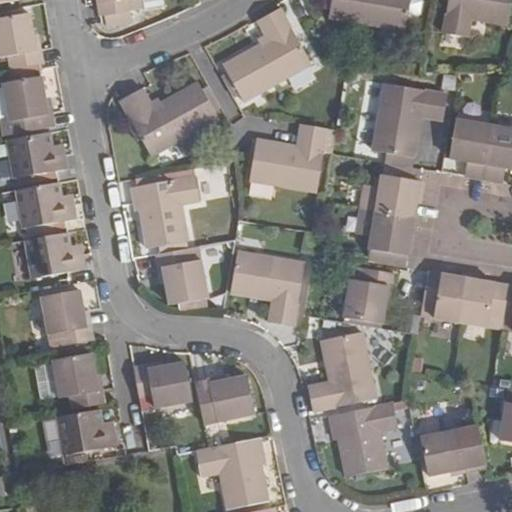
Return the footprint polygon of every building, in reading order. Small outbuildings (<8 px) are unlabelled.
[(98,0),(101,18),(106,17),(132,13),(133,13),(131,0),(98,0)] [(410,0),(332,0),(330,20),(405,32),(410,0)] [(511,0),(448,0),(442,34),(468,39),(471,21),(507,28),(511,0)] [(260,48),(224,68),(229,76),(243,101),(244,104),(311,66),(281,12),(259,25),(266,38),(269,44),(260,48)] [(132,13),(106,17),(108,29),(134,25),(132,13)] [(10,72),(45,66),(43,53),(38,54),(35,39),(31,16),(0,22),(0,60),(9,60),(10,72)] [(41,38),(35,39),(38,54),(43,53),(41,38)] [(266,38),(257,43),(260,48),(269,44),(266,38)] [(7,86),(37,81),(36,74),(6,80),(7,86)] [(229,76),(222,80),(236,105),(243,101),(229,76)] [(47,101),(43,80),(37,81),(7,86),(4,87),(5,91),(11,124),(3,125),(6,139),(23,135),(57,129),(55,117),(50,118),(47,101)] [(152,159),(218,121),(215,116),(202,92),(198,85),(162,105),(153,110),(151,105),(142,91),(120,104),(152,159)] [(442,123),(447,96),(384,85),(377,130),(373,150),(373,152),(414,159),(422,120),(442,123)] [(209,87),(202,92),(215,116),(224,112),(209,87)] [(11,124),(5,91),(0,91),(0,126),(3,125),(11,124)] [(162,105),(159,101),(151,105),(153,110),(162,105)] [(449,160),(467,163),(464,178),(483,181),(493,128),(456,122),(449,160)] [(250,183),(317,194),(324,154),(328,131),(301,127),(297,148),(257,142),(250,183)] [(373,150),(377,130),(362,128),(358,148),(373,150)] [(511,131),(493,128),(483,181),(504,184),(507,170),(511,170),(511,131)] [(336,133),(328,131),(324,154),(332,156),(332,154),(336,133)] [(14,180),(68,171),(65,156),(54,158),(53,148),(50,135),(7,143),(11,161),(14,180)] [(417,163),(439,164),(440,138),(418,137),(417,163)] [(63,146),(53,148),(54,158),(65,156),(63,146)] [(414,159),(373,152),(371,161),(412,168),(414,159)] [(0,177),(13,176),(11,161),(0,163),(0,177)] [(424,170),(384,163),(381,177),(422,184),(424,170)] [(223,192),(219,177),(210,179),(208,167),(194,170),(199,197),(223,192)] [(200,202),(195,177),(130,190),(135,214),(140,214),(146,250),(189,242),(182,206),(200,202)] [(379,188),(365,185),(360,210),(416,220),(422,184),(381,177),(379,188)] [(23,232),(76,221),(74,207),(63,209),(61,198),(59,185),(16,193),(23,232)] [(72,196),(61,198),(63,209),(74,207),(72,196)] [(356,235),(371,238),(369,251),(409,258),(416,220),(360,210),(356,235)] [(32,280),(86,271),(83,256),(73,258),(71,247),(69,235),(26,243),(32,280)] [(81,246),(71,247),(73,258),(83,256),(81,246)] [(158,271),(163,271),(166,284),(170,307),(209,299),(202,262),(193,264),(189,250),(155,257),(158,271)] [(409,258),(369,251),(367,263),(408,269),(409,258)] [(295,328),(304,266),(238,255),(231,295),(272,302),(269,323),(295,328)] [(344,320),(382,327),(385,305),(388,288),(393,289),(395,276),(363,270),(361,283),(350,282),(344,320)] [(163,271),(158,271),(161,285),(166,284),(163,271)] [(468,279),(429,272),(423,306),(436,308),(434,320),(461,324),(468,279)] [(510,286),(468,279),(461,324),(487,329),(489,317),(504,319),(510,286)] [(61,349),(96,343),(93,330),(88,331),(85,316),(81,292),(42,299),(48,338),(59,336),(61,349)] [(91,315),(85,316),(88,331),(93,330),(91,315)] [(321,343),(329,383),(308,388),(314,413),(377,400),(362,334),(321,343)] [(60,402),(70,400),(74,416),(101,411),(108,410),(105,394),(99,394),(96,377),(92,356),(53,363),(60,402)] [(424,360),(415,359),(412,375),(423,375),(424,360)] [(147,367),(135,369),(140,402),(143,414),(156,412),(155,408),(193,401),(185,365),(147,371),(147,367)] [(102,376),(96,377),(99,394),(105,394),(102,376)] [(426,377),(412,376),(410,390),(423,392),(426,377)] [(209,381),(196,384),(202,417),(215,415),(217,423),(255,416),(247,379),(210,385),(209,381)] [(499,441),(511,442),(511,391),(508,391),(506,404),(499,441)] [(380,433),(398,430),(393,405),(330,418),(335,442),(339,440),(347,478),(388,469),(380,433)] [(64,457),(118,449),(115,435),(105,437),(103,425),(101,411),(74,416),(58,419),(64,457)] [(114,423),(103,425),(105,437),(115,435),(114,423)] [(488,471),(482,438),(473,439),(460,443),(458,432),(422,440),(429,477),(451,473),(466,470),(467,475),(480,472),(488,471)] [(261,463),(265,463),(260,440),(207,449),(197,451),(202,478),(220,474),(228,510),(269,501),(261,463)]
